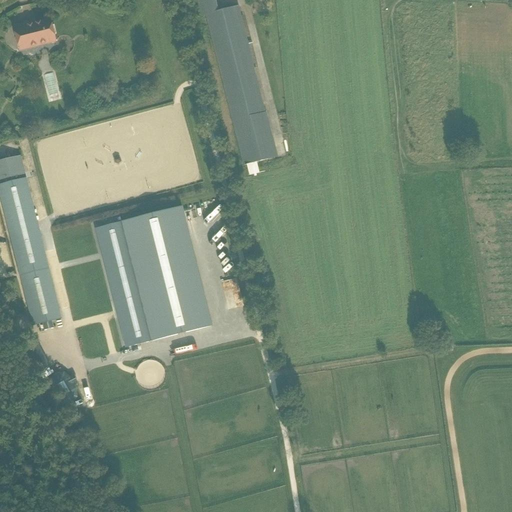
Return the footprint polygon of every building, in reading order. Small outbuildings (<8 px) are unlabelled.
[(217,12),(205,15),(233,122),(243,165),(244,166),(268,160),(264,142),(273,139),(265,113),(254,69),(248,47),(247,42),(238,7),(217,12)] [(29,23),(13,27),(19,50),(56,41),(50,20),(30,25),(29,23)] [(20,157),(0,162),(0,196),(32,326),(42,324),(44,331),(53,329),(52,321),(61,319),(20,157)] [(182,208),(99,228),(129,348),(212,327),(182,208)] [(228,309),(243,307),(240,290),(231,292),(230,284),(236,283),(236,279),(223,281),(228,309)] [(36,342),(26,348),(34,364),(39,373),(49,367),(36,342)] [(50,383),(50,385),(51,387),(52,388),(57,399),(58,401),(60,402),(61,403),(63,404),(65,404),(67,404),(69,404),(71,403),(72,402),(74,401),(75,399),(76,397),(76,395),(76,393),(76,391),(75,390),(72,384),(77,382),(77,381),(74,376),(69,379),(68,377),(67,376),(65,375),(63,374),(61,374),(59,374),(57,374),(56,375),(54,376),(53,377),(52,379),(51,381),(50,383)]
